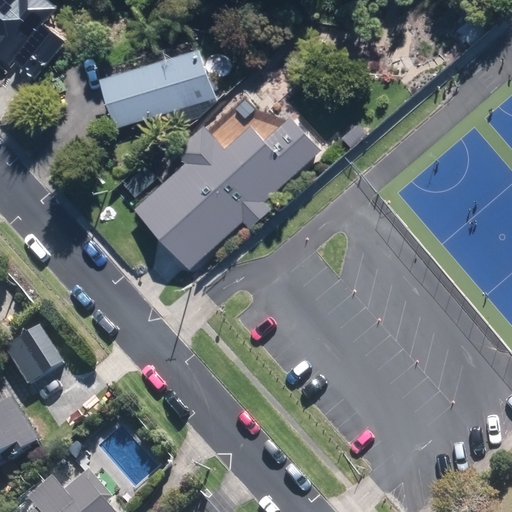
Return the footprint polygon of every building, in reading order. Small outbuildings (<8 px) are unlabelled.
[(208,51),(105,79),(118,129),(222,101),(208,51)] [(323,151),(272,93),(225,134),(215,122),(181,153),(191,165),(141,209),(193,267),(245,220),(252,228),(276,206),(269,199),(323,151)] [(39,324),(7,351),(41,391),(72,364),(39,324)] [(0,466),(41,437),(13,397),(0,406),(0,466)] [(129,511),(95,474),(73,494),(58,477),(34,499),(43,508),(38,511),(129,511)]
